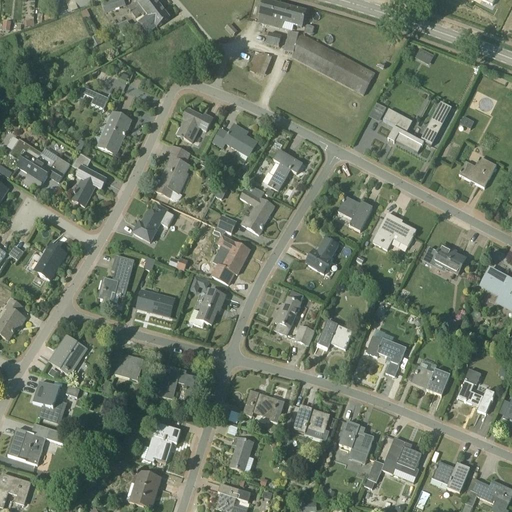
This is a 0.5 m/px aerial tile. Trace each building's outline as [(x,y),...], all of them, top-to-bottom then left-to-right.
[(74,0),(78,10),(104,1),(103,0),(74,0)] [(105,14),(126,7),(123,0),(116,0),(102,5),(105,14)] [(149,19),(162,9),(154,0),(142,0),(129,11),(136,19),(142,14),(144,16),(145,15),(147,17),(149,19)] [(302,28),(306,13),(263,1),(257,23),(280,29),(282,23),(302,28)] [(170,20),(162,9),(149,19),(147,17),(139,23),(147,34),(156,28),(157,30),(170,20)] [(4,23),(2,32),(10,33),(11,24),(4,23)] [(125,39),(133,32),(131,29),(126,23),(116,28),(125,39)] [(298,38),(299,35),(289,32),(284,52),(293,54),(292,59),(364,97),(375,75),(303,37),(298,38)] [(279,49),(282,38),(269,34),(266,46),(279,49)] [(264,77),(272,58),(256,52),(248,71),(264,77)] [(87,96),(99,102),(101,97),(89,91),(87,96)] [(386,109),(376,104),(373,110),(383,115),(386,109)] [(392,134),(388,141),(417,157),(423,146),(431,150),(451,111),(440,105),(420,144),(405,137),(411,125),(388,113),(382,124),(395,131),(393,134),(392,134)] [(203,119),(188,112),(183,122),(185,122),(177,137),(192,145),(200,130),(206,133),(212,121),(204,117),(203,119)] [(128,131),(131,123),(114,116),(99,149),(116,158),(116,157),(114,156),(123,137),(125,138),(126,136),(124,135),(126,131),(128,131)] [(465,128),(468,121),(463,118),(460,125),(465,128)] [(242,137),(245,133),(234,126),(229,135),(220,131),(212,144),(223,150),(226,145),(237,152),(248,158),(249,159),(257,145),(242,137)] [(40,159),(28,151),(18,168),(27,174),(28,172),(30,174),(30,175),(43,185),(48,177),(59,184),(70,166),(58,159),(55,164),(42,156),(40,159)] [(296,176),(302,166),(279,153),(274,162),(281,167),(274,179),(268,176),(264,184),(269,187),(268,188),(278,193),(290,172),(296,176)] [(101,191),(106,182),(86,171),(90,163),(80,156),(73,168),(80,172),(77,179),(83,182),(80,188),(79,187),(71,202),(85,209),(95,190),(94,189),(94,188),(101,191)] [(189,168),(186,167),(171,160),(171,161),(166,172),(167,173),(161,186),(159,184),(158,187),(155,193),(170,200),(173,202),(176,202),(179,201),(181,200),(182,197),(179,195),(177,195),(186,175),(189,168)] [(484,190),(496,167),(489,163),(484,173),(475,168),(466,163),(459,177),(484,190)] [(0,174),(9,180),(12,174),(0,166),(0,174)] [(0,203),(8,191),(0,185),(4,179),(0,176),(0,203)] [(274,209),(261,201),(264,195),(251,188),(248,193),(245,191),(240,199),(245,203),(256,209),(249,220),(246,218),(241,226),(259,237),(263,229),(262,229),(274,209)] [(360,206),(346,199),(338,214),(352,221),(349,228),(360,233),(372,210),(361,204),(360,206)] [(157,207),(152,215),(149,213),(144,222),(145,223),(143,227),(139,225),(133,236),(150,245),(156,234),(160,225),(168,229),(174,218),(167,214),(167,213),(157,207)] [(408,249),(416,233),(396,222),(397,220),(388,215),(372,244),(387,252),(393,241),(408,249)] [(222,217),(217,230),(225,233),(232,236),(237,224),(222,217)] [(216,229),(213,236),(220,238),(222,239),(223,238),(223,239),(225,233),(217,230),(216,229)] [(202,237),(191,251),(197,256),(208,241),(203,236),(202,237)] [(250,253),(224,239),(223,239),(223,238),(222,239),(218,246),(227,251),(212,278),(228,287),(234,275),(237,277),(250,253)] [(322,275),(338,248),(325,240),(317,254),(314,252),(306,266),(322,275)] [(458,276),(465,262),(450,254),(451,251),(442,246),(433,263),(458,276)] [(49,283),(66,256),(51,247),(34,273),(49,283)] [(7,257),(15,263),(22,254),(13,248),(7,257)] [(179,259),(174,256),(170,264),(175,267),(179,259)] [(125,299),(134,263),(119,258),(113,282),(103,280),(98,300),(113,305),(115,297),(125,299)] [(151,273),(155,262),(148,259),(144,271),(151,273)] [(179,263),(177,268),(176,270),(184,273),(188,263),(180,260),(179,263)] [(485,279),(481,287),(502,298),(498,304),(511,311),(511,310),(511,282),(489,271),(485,279)] [(221,310),(225,298),(209,292),(200,314),(194,312),(189,324),(203,330),(205,325),(211,328),(214,320),(218,309),(221,310)] [(170,319),(174,302),(141,293),(137,311),(170,319)] [(303,299),(291,293),(282,313),(280,312),(275,324),(278,326),(275,333),(287,338),(300,306),(303,299)] [(20,328),(25,320),(18,315),(22,309),(11,302),(6,310),(8,312),(0,323),(0,337),(8,342),(18,327),(20,328)] [(345,352),(352,338),(354,334),(327,323),(317,347),(328,351),(330,345),(345,352)] [(308,348),(314,333),(301,328),(295,342),(308,348)] [(70,378),(87,351),(67,338),(50,364),(70,378)] [(382,342),(372,338),(366,354),(377,359),(379,355),(391,361),(385,375),(395,379),(406,350),(383,341),(382,342)] [(135,364),(119,359),(114,377),(130,381),(138,383),(144,362),(136,360),(135,364)] [(193,393),(196,379),(186,376),(187,373),(165,368),(157,398),(173,402),(177,384),(184,386),(184,389),(183,391),(187,392),(184,401),(193,403),(195,393),(193,393)] [(450,377),(435,371),(434,374),(419,368),(412,383),(427,390),(426,392),(441,398),(450,377)] [(51,370),(47,376),(53,380),(58,374),(51,370)] [(471,394),(474,387),(464,382),(457,400),(479,409),(477,413),(486,417),(495,395),(487,392),(483,399),(471,394)] [(109,397),(112,385),(105,383),(102,395),(109,397)] [(57,422),(63,404),(56,402),(60,391),(39,384),(33,405),(42,408),(39,416),(57,422)] [(79,392),(68,388),(66,396),(77,399),(79,392)] [(278,426),(285,404),(259,396),(250,393),(243,416),(251,419),(253,415),(270,421),(270,423),(278,426)] [(511,401),(503,421),(511,424),(511,401)] [(324,433),(329,417),(301,408),(294,432),(305,435),(307,428),(324,433)] [(289,420),(284,435),(289,436),(294,422),(289,420)] [(369,454),(374,439),(358,433),(360,428),(347,424),(339,447),(352,451),(353,448),(369,454)] [(43,451),(35,448),(31,447),(35,437),(50,442),(58,444),(61,435),(53,432),(34,426),(31,436),(20,432),(17,440),(14,439),(8,458),(37,467),(43,451)] [(177,446),(181,433),(157,426),(152,438),(155,439),(149,460),(166,465),(173,445),(177,446)] [(243,474),(248,460),(253,445),(236,440),(233,449),(236,450),(230,469),(243,474)] [(404,450),(406,445),(394,440),(386,461),(415,473),(421,457),(404,450)] [(376,485),(384,467),(375,463),(367,481),(375,485),(376,485)] [(455,470),(439,464),(432,479),(448,485),(446,490),(459,496),(470,471),(457,465),(455,470)] [(156,496),(161,481),(142,474),(132,505),(151,511),(152,510),(150,509),(154,496),(156,496)] [(24,507),(31,485),(10,479),(8,486),(0,483),(0,509),(3,510),(8,494),(18,498),(16,505),(24,507)] [(367,481),(364,489),(372,492),(375,485),(367,481)] [(483,502),(493,507),(505,511),(511,498),(511,491),(492,482),(483,502)] [(248,504),(250,496),(221,486),(218,495),(221,496),(216,511),(219,511),(242,511),(243,511),(232,508),(235,500),(248,504)] [(472,508),(477,496),(470,493),(465,505),(472,508)]
